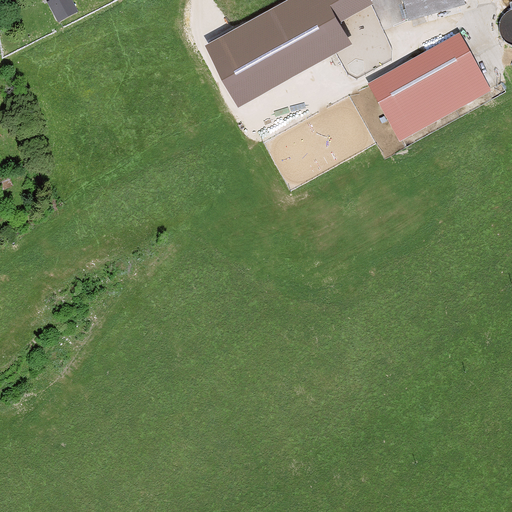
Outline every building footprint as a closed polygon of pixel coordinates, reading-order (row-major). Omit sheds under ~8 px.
[(328,0),(332,13),(372,2),(371,0),(328,0)] [(403,0),(409,22),(464,7),(462,0),(403,0)] [(508,46),(511,46),(511,9),(511,10),(504,14),(499,20),(497,27),(498,34),(502,41),(508,46)] [(366,83),(398,144),(493,94),(461,33),(366,83)] [(0,193),(15,187),(9,174),(0,178),(0,193)]
